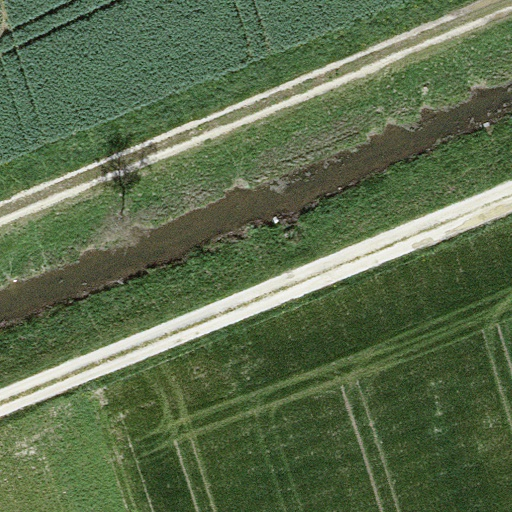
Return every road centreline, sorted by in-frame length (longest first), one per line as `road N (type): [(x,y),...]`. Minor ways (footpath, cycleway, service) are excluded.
road 1 (track): [(511,199),(0,408)]
road 2 (track): [(0,201),(491,0)]
